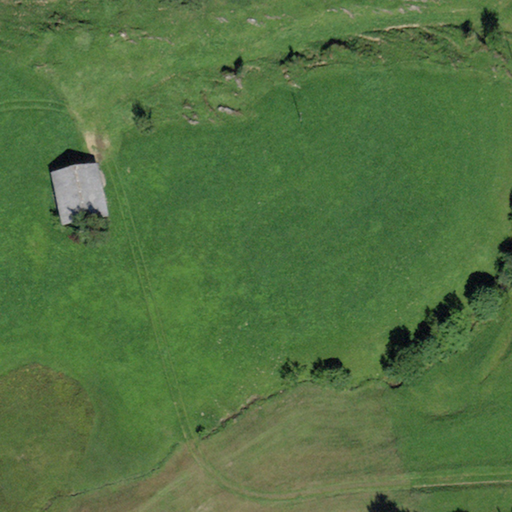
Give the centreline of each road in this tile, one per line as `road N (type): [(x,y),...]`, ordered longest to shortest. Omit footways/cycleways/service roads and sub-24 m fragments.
road 1 (track): [(275,498),(229,486),(195,452),(88,104)]
road 2 (track): [(275,498),(387,481),(511,475)]
